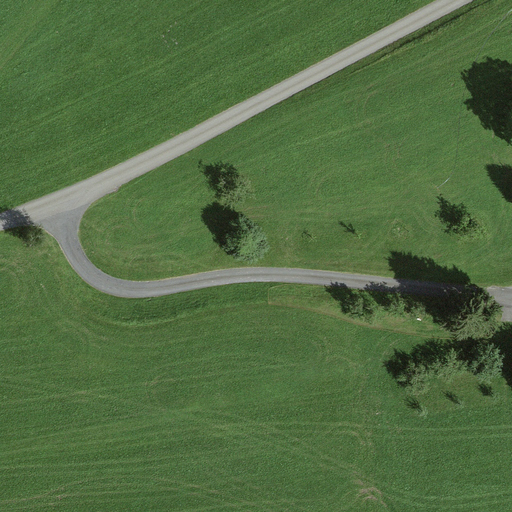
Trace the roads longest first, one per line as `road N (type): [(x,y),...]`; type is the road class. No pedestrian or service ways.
road 1 (track): [(52,202),(84,267),(131,290),(298,274),(511,297)]
road 2 (residential): [(454,0),(119,175),(0,222)]
